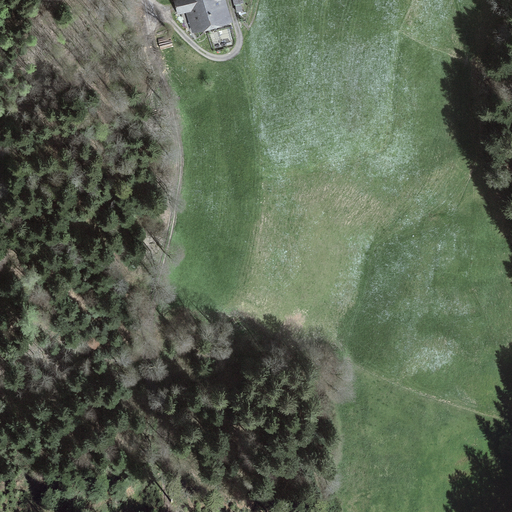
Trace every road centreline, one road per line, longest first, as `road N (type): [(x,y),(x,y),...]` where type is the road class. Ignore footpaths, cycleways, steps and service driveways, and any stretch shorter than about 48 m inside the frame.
road 1 (track): [(168,511),(166,438),(147,361),(179,145),(151,32),(153,8),(133,0)]
road 2 (residential): [(239,35),(236,48),(216,58),(150,0)]
